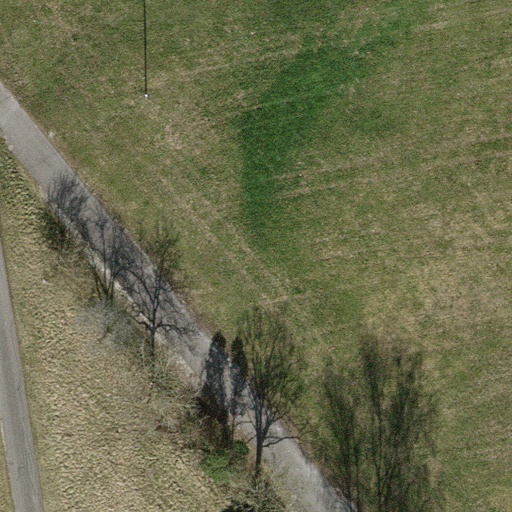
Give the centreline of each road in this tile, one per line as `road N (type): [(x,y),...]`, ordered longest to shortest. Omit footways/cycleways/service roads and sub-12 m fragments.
road 1 (track): [(0,104),(339,511)]
road 2 (track): [(0,314),(32,511)]
